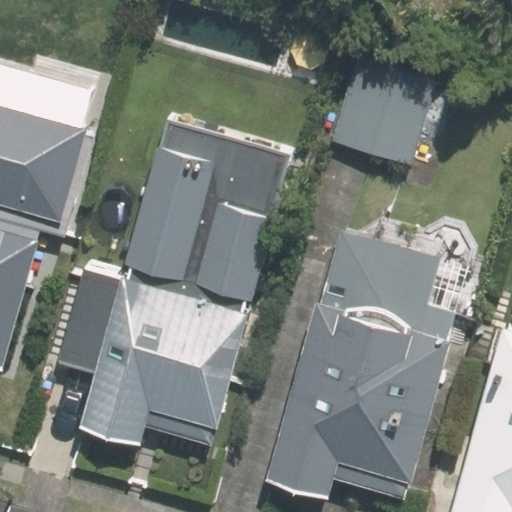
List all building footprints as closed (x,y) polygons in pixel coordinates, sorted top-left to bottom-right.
[(362,53),(340,134),(422,156),(445,76),(362,53)] [(0,351),(18,357),(51,239),(71,245),(85,196),(91,196),(115,105),(0,73),(0,351)] [(310,143),(185,109),(150,237),(147,236),(139,262),(97,251),(72,342),(107,352),(89,417),(158,436),(161,427),(226,445),(310,143)] [(349,220),(281,467),(342,484),(348,465),(417,484),(422,467),(428,468),(469,321),(460,319),(466,300),(436,292),(449,248),(349,220)] [(511,511),(511,327),(460,511),(511,511)]
